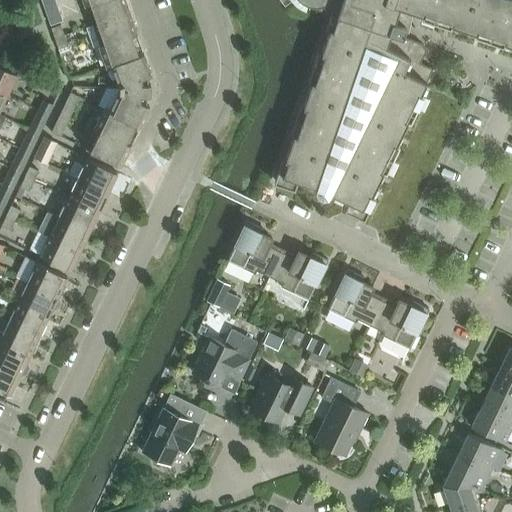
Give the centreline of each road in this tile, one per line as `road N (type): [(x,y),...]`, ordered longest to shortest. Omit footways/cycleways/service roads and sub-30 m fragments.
road 1 (residential): [(46,449),(165,196)]
road 2 (residential): [(252,199),(462,297)]
road 3 (residential): [(363,497),(289,462),(156,511)]
road 4 (residential): [(363,497),(462,297)]
road 5 (residential): [(165,196),(141,152),(171,84),(141,0)]
road 6 (residential): [(165,196),(220,84),(208,0)]
